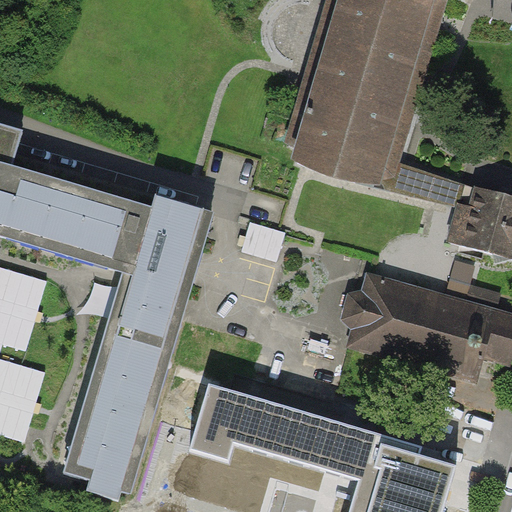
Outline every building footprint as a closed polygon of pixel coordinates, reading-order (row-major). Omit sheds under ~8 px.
[(330,0),(289,145),(301,152),(298,164),(308,169),(316,172),(325,175),(335,178),(351,183),(459,209),(460,205),(465,187),(398,164),(445,0),(454,0),(456,0),(455,0),(330,0)] [(146,493),(224,209),(148,188),(144,202),(10,165),(21,127),(0,120),(0,243),(123,277),(69,472),(146,493)] [(469,208),(460,205),(459,209),(449,244),(493,256),(495,265),(511,261),(511,195),(499,192),(497,197),(474,190),(469,208)] [(281,261),(291,232),(255,220),(245,249),(281,261)] [(447,302),(370,282),(350,356),(498,395),(511,342),(511,319),(490,313),(495,298),(451,286),(447,302)] [(443,511),(456,469),(379,446),(381,437),(209,387),(195,434),(190,451),(230,463),(235,445),(359,481),(349,511),(443,511)]
